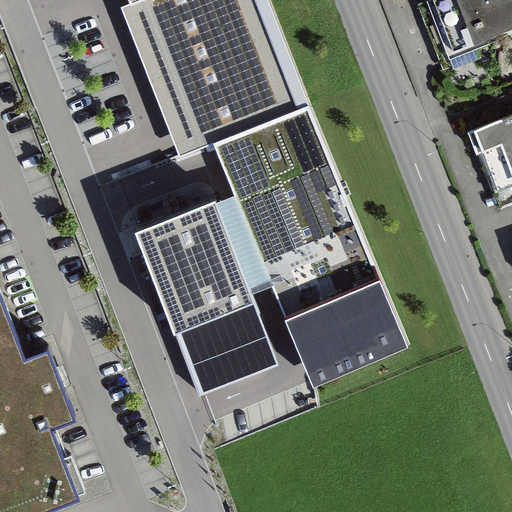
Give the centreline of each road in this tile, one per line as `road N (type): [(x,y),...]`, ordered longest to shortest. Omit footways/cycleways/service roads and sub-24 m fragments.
road 1 (primary): [(352,0),(511,413)]
road 2 (unknown): [(185,185),(217,183),(235,192),(251,218),(290,345),(277,381),(178,430)]
road 3 (unknown): [(185,185),(108,0)]
